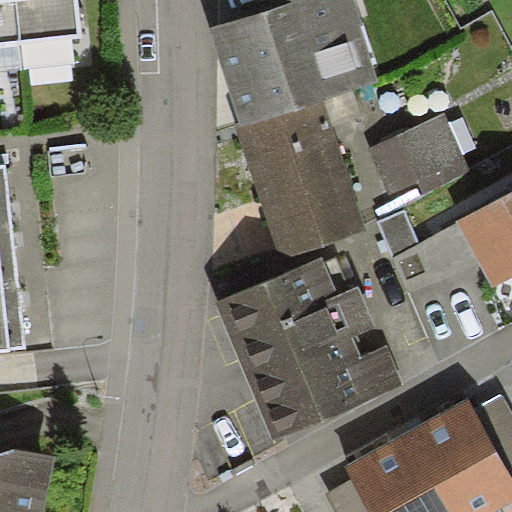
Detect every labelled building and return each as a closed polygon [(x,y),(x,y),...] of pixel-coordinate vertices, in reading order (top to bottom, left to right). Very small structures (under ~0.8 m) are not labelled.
[(0,0),(0,51),(22,49),(16,0),(0,0)] [(16,0),(22,49),(82,42),(77,0),(16,0)] [(235,129),(237,134),(325,104),(379,87),(361,32),(365,31),(354,0),(278,0),(281,9),(209,33),(240,127),(235,129)] [(325,104),(237,134),(280,264),(368,236),(325,104)] [(445,117),(369,150),(389,197),(418,185),(422,194),(470,173),(445,117)] [(0,172),(0,233),(12,232),(6,172),(0,172)] [(511,197),(458,227),(479,266),(495,294),(511,284),(511,197)] [(406,212),(378,223),(407,294),(434,283),(419,246),(406,212)] [(456,224),(419,246),(434,283),(479,266),(458,227),(456,224)] [(12,232),(0,233),(0,294),(19,292),(12,232)] [(324,261),(215,308),(275,446),(406,385),(385,347),(361,360),(354,343),(375,333),(357,292),(341,300),(324,261)] [(19,292),(0,294),(0,357),(9,357),(9,354),(26,352),(19,292)] [(511,415),(503,399),(473,414),(511,482),(511,415)] [(469,406),(408,440),(448,511),(501,511),(511,506),(511,482),(473,414),(469,406)] [(448,511),(408,440),(347,472),(352,482),(368,511),(448,511)] [(0,511),(45,511),(56,465),(17,460),(0,466),(0,511)] [(368,511),(352,482),(327,496),(336,511),(368,511)]
